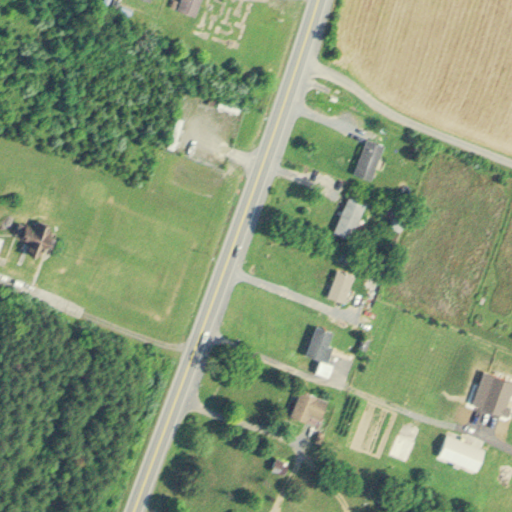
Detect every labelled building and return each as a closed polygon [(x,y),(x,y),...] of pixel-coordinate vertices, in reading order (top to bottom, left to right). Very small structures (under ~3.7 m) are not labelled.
[(180,0),(199,0),(196,10),(179,3),(180,0)] [(185,84),(200,89),(199,93),(183,89),(185,84)] [(210,93),(216,95),(214,101),(208,99),(210,93)] [(220,97),(241,103),(239,108),(219,102),(220,97)] [(177,113),(184,114),(175,144),(169,142),(177,113)] [(367,134),(385,141),(371,175),(353,168),(367,134)] [(349,192),(366,199),(352,232),(335,225),(349,192)] [(395,213),(404,216),(401,227),(392,224),(395,213)] [(20,217),(35,223),(38,216),(52,221),(49,229),(56,231),(51,244),(42,240),(39,248),(29,244),(32,237),(14,230),(20,217)] [(338,266),(354,272),(344,297),(328,290),(338,266)] [(317,321),(334,327),(329,340),(333,341),(328,356),(307,348),(317,321)] [(363,334),(369,336),(366,345),(359,343),(363,334)] [(321,356),(333,361),(329,373),(316,368),(321,356)] [(304,384),(330,394),(322,415),(312,410),(309,417),(293,411),(304,384)] [(399,430),(416,437),(408,457),(390,449),(399,430)] [(448,430),(485,444),(478,464),(440,450),(448,430)] [(276,454),(288,459),(284,470),(272,466),(276,454)]
